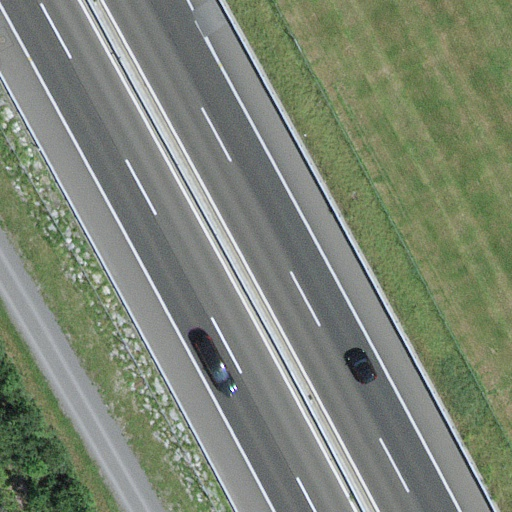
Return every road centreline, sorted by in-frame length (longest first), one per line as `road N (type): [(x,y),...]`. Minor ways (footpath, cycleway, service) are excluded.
road 1 (motorway): [(419,511),(140,0)]
road 2 (motorway): [(37,0),(316,511)]
road 3 (track): [(0,269),(139,511)]
